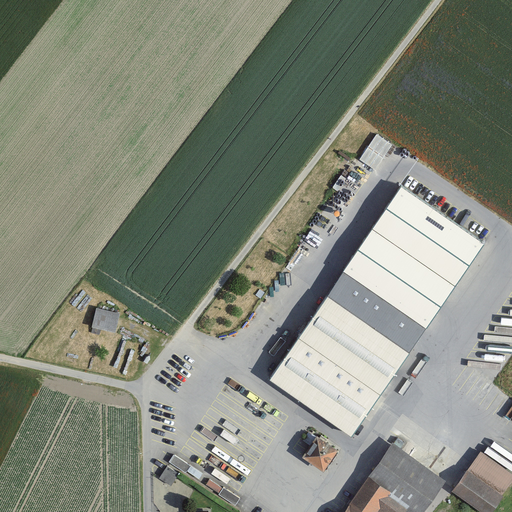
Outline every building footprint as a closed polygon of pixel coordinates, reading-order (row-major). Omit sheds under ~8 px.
[(375,130),(360,158),(378,168),(393,140),(375,130)] [(401,181),(325,292),(408,348),(484,237),(401,181)] [(325,292),(268,377),(350,433),(408,348),(325,292)] [(91,325),(115,330),(119,310),(95,305),(91,325)] [(338,449),(317,435),(304,454),(325,468),(338,449)] [(393,439),(342,511),(375,511),(377,511),(378,511),(403,511),(407,507),(414,511),(422,511),(447,477),(393,439)] [(511,469),(482,447),(451,489),(484,511),(490,511),(511,479),(511,469)] [(174,453),(170,460),(185,469),(189,461),(174,453)] [(168,466),(160,474),(169,483),(176,475),(168,466)]
